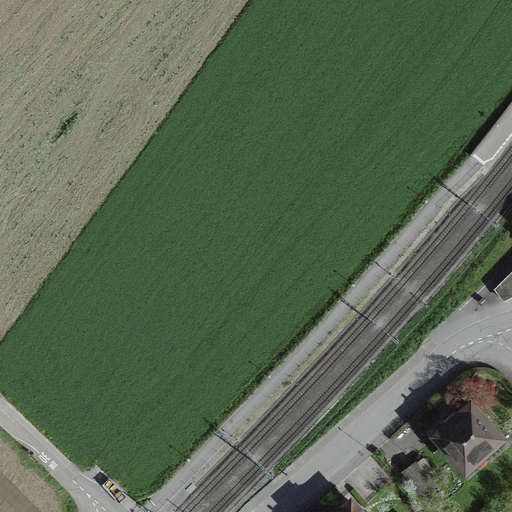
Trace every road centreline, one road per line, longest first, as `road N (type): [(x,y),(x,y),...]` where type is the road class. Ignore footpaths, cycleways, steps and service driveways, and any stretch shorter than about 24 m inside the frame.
road 1 (residential): [(276,511),(449,355),(510,329)]
road 2 (residential): [(102,511),(0,412)]
